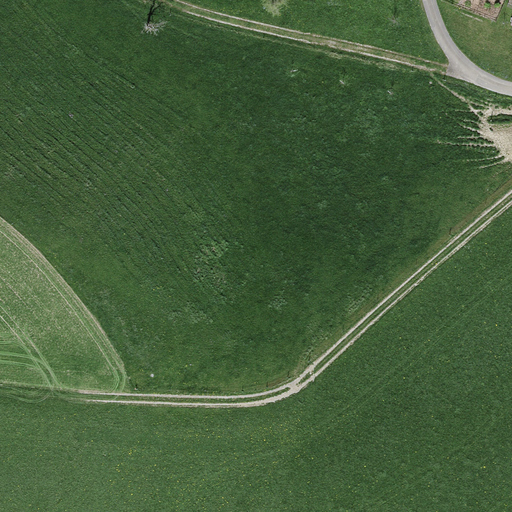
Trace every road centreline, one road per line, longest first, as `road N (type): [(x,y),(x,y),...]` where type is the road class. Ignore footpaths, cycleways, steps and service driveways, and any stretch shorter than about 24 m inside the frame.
road 1 (track): [(0,391),(223,404),(277,394),(511,201)]
road 2 (track): [(157,0),(272,36),(467,68)]
road 3 (unclassified): [(511,88),(480,77),(454,55),(429,0)]
